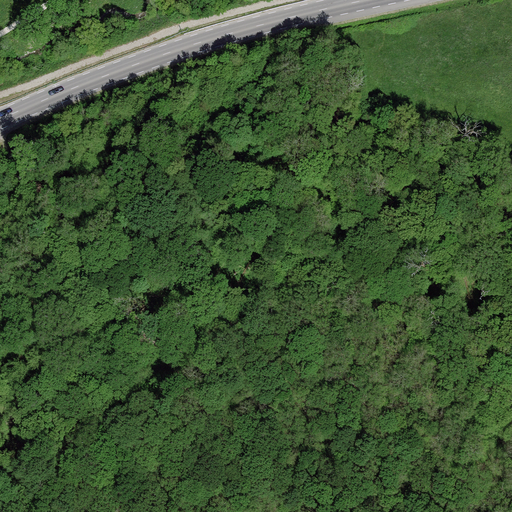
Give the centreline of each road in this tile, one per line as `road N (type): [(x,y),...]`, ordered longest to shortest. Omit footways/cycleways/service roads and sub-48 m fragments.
road 1 (track): [(5,145),(273,511)]
road 2 (primary): [(0,121),(170,53),(363,2)]
